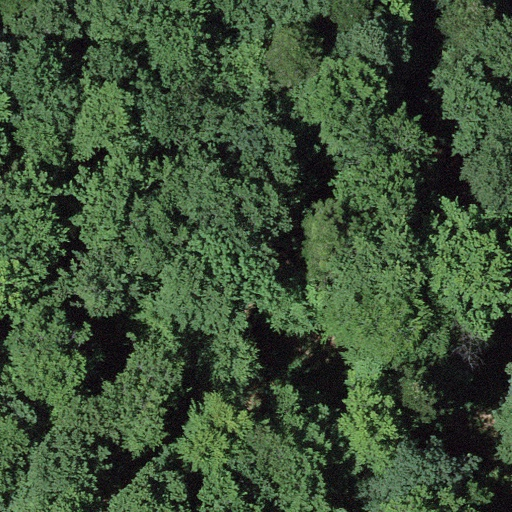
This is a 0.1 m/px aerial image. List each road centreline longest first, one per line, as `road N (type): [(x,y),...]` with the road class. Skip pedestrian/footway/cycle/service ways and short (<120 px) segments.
road 1 (track): [(511,0),(325,4),(0,61)]
road 2 (track): [(0,133),(246,300)]
road 3 (track): [(169,511),(281,371),(246,300)]
